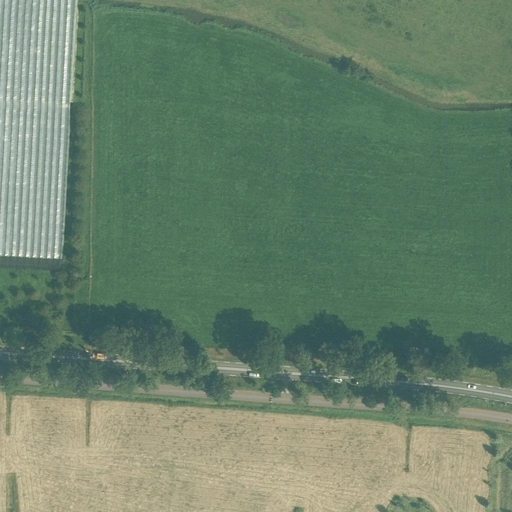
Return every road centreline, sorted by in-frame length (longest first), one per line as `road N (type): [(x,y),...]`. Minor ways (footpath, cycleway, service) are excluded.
road 1 (secondary): [(511,397),(391,380),(0,352)]
road 2 (unclassified): [(511,419),(0,378)]
road 3 (track): [(0,102),(76,106),(81,6)]
